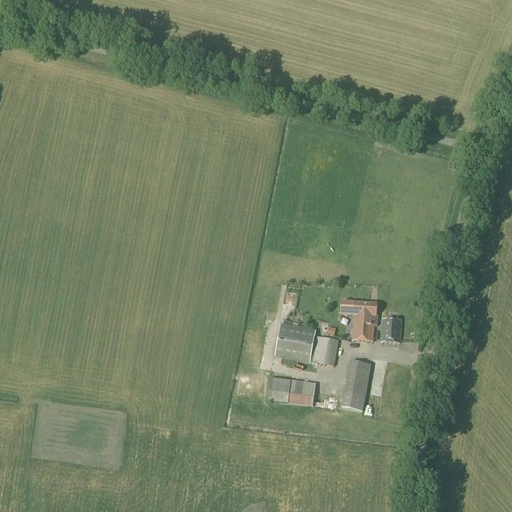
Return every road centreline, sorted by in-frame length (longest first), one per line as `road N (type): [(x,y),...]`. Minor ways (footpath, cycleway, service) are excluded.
road 1 (unclassified): [(481,150),(0,24)]
road 2 (unclassified): [(412,511),(430,366),(481,150)]
